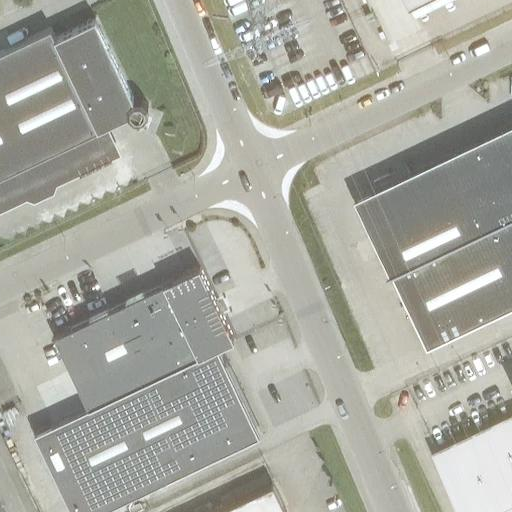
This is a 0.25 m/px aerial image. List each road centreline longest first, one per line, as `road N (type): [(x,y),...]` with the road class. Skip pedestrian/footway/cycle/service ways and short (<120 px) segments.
road 1 (unclassified): [(392,511),(251,173)]
road 2 (unclassified): [(251,173),(511,51)]
road 3 (unclassified): [(0,292),(251,173)]
road 4 (unclassified): [(251,173),(181,0)]
